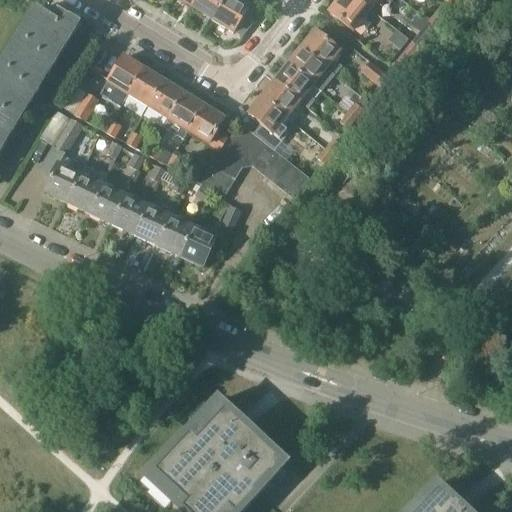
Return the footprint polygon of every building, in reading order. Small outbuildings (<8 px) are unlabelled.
[(175,0),(193,11),(199,0),(175,0)] [(199,0),(193,11),(214,23),(227,0),(199,0)] [(227,0),(214,23),(234,36),(249,11),(255,2),(252,0),(227,0)] [(342,0),(330,15),(335,20),(353,34),(370,12),(355,0),(342,0)] [(355,0),(370,12),(379,0),(383,0),(391,6),(395,0),(355,0)] [(448,0),(445,3),(452,9),(459,0),(448,0)] [(445,3),(429,24),(436,29),(452,9),(445,3)] [(36,12),(0,70),(0,153),(73,36),(74,37),(81,27),(57,12),(51,22),(40,15),(36,12)] [(429,24),(412,45),(419,50),(436,29),(429,24)] [(315,34),(301,52),(326,72),(334,79),(342,69),(334,62),(340,54),(315,34)] [(412,45),(394,67),(401,72),(419,50),(412,45)] [(301,52),(287,68),(313,88),(321,95),(328,86),(334,79),(326,72),(301,52)] [(124,60),(102,96),(121,108),(127,97),(143,71),(124,60)] [(371,64),(363,74),(381,89),(389,79),(371,64)] [(287,68),(274,84),(300,105),(308,111),(314,103),(306,97),(313,88),(287,68)] [(143,71),(127,97),(147,109),(163,83),(143,71)] [(163,83),(147,109),(167,121),(183,96),(163,83)] [(274,84),(261,100),(287,121),(294,112),(300,105),(274,84)] [(167,121),(163,129),(183,142),(188,134),(204,109),(183,96),(167,121)] [(87,97),(74,117),(85,124),(97,104),(87,97)] [(261,100),(248,117),(261,126),(265,130),(256,140),(268,149),(274,154),(289,135),(281,128),(287,121),(261,100)] [(355,104),(347,114),(356,121),(364,111),(355,104)] [(204,109),(188,134),(219,153),(227,140),(216,134),(224,121),(204,109)] [(347,114),(340,124),(348,131),(356,121),(347,114)] [(71,123),(54,149),(65,156),(82,130),(71,123)] [(110,130),(106,137),(115,142),(121,130),(113,125),(110,130)] [(236,131),(220,158),(242,171),(252,169),(268,149),(256,140),(252,137),(244,130),(236,131)] [(132,135),(126,147),(135,152),(141,140),(132,135)] [(333,141),(325,152),(332,158),(341,147),(333,141)] [(111,146),(105,158),(114,162),(119,151),(111,146)] [(153,146),(147,158),(156,163),(162,151),(153,146)] [(268,149),(252,169),(263,177),(279,157),(274,154),(268,149)] [(325,152),(318,160),(325,167),(326,166),(332,158),(325,152)] [(279,157),(263,177),(274,185),(289,166),(279,157)] [(133,158),(127,170),(135,175),(142,163),(133,158)] [(175,158),(168,170),(177,175),(183,163),(175,158)] [(220,158),(214,168),(236,181),(242,171),(220,158)] [(52,179),(44,195),(67,206),(79,181),(81,175),(85,169),(85,168),(73,162),(70,170),(59,165),(52,179)] [(289,166),(274,185),(284,193),(300,174),(289,166)] [(214,168),(206,180),(228,194),(236,181),(214,168)] [(79,181),(67,206),(90,217),(100,195),(104,186),(107,179),(85,169),(81,175),(79,181)] [(155,170),(148,182),(157,187),(164,175),(155,170)] [(300,174),(284,193),(294,200),(296,202),(312,183),(300,174)] [(206,180),(200,191),(211,197),(222,204),(228,194),(206,180)] [(177,182),(172,192),(181,198),(187,187),(177,182)] [(100,195),(90,217),(113,227),(119,213),(126,197),(104,186),(100,195)] [(119,213),(113,227),(135,238),(149,207),(126,197),(119,213)] [(149,207),(135,238),(158,249),(172,218),(149,207)] [(231,209),(220,231),(231,236),(241,214),(231,209)] [(172,218),(158,249),(180,259),(194,228),(196,223),(186,218),(183,223),(172,218)] [(194,228),(180,259),(203,270),(217,239),(194,228)] [(329,255),(360,276),(374,255),(359,245),(343,234),(342,235),(329,255)] [(332,311),(327,322),(345,329),(349,318),(332,311)] [(194,428),(144,482),(154,492),(170,506),(176,511),(243,511),(258,497),(260,495),(268,485),(270,483),(274,480),(281,472),(286,466),(246,430),(234,418),(217,403),(209,412),(194,428)] [(463,511),(452,502),(435,486),(434,487),(410,511),(463,511)]
